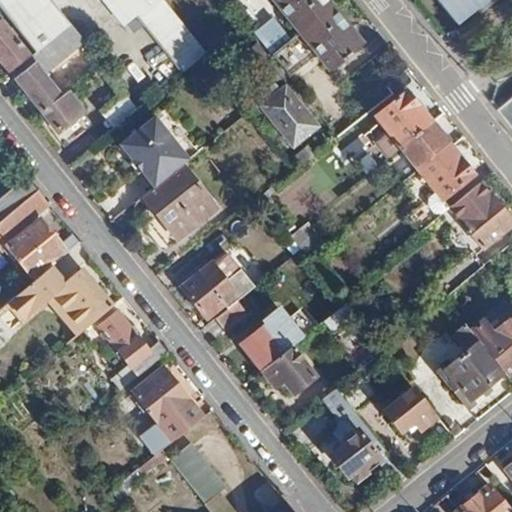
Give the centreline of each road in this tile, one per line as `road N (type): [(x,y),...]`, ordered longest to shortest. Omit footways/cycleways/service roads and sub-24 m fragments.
road 1 (residential): [(0,111),(320,511)]
road 2 (residential): [(511,164),(379,0)]
road 3 (residential): [(511,414),(387,511)]
